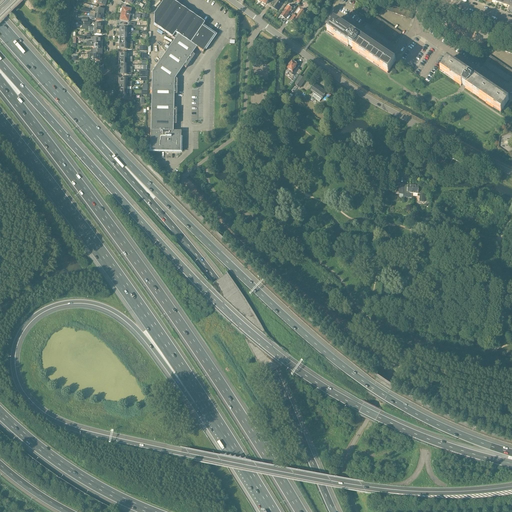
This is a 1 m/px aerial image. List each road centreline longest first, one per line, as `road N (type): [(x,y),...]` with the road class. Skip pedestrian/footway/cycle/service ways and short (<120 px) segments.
road 1 (motorway): [(511,488),(366,489),(81,431),(38,411),(13,373),(21,329),(57,303),(86,301),(124,317),(201,399)]
road 2 (motorway): [(511,463),(377,417),(269,350),(204,290),(0,63)]
road 3 (motorway): [(511,453),(438,425),(350,372),(96,136)]
road 4 (motorway): [(300,511),(152,281),(0,82)]
road 5 (motorway): [(334,511),(261,346),(96,136)]
road 6 (motorway): [(0,122),(201,399)]
road 7 (unknown): [(511,358),(447,353),(376,327),(284,235),(243,212)]
road 8 (unclassified): [(262,22),(365,97),(511,173)]
road 9 (motorway): [(0,412),(63,466),(149,511)]
road 10 (motorway): [(96,136),(0,27)]
road 11 (motorway): [(201,399),(269,511)]
